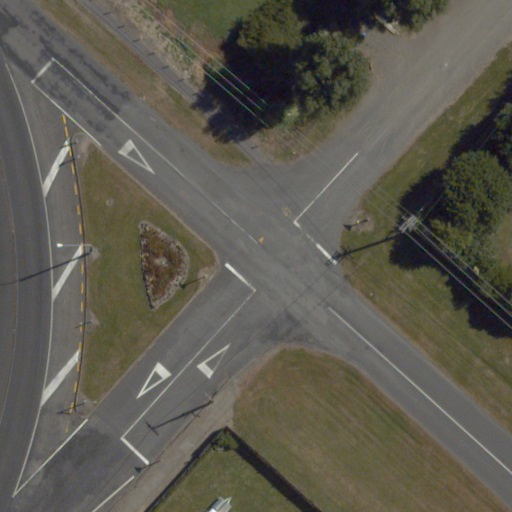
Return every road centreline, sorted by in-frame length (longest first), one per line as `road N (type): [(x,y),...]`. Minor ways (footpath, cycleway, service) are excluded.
road 1 (residential): [(0,15),(275,257)]
road 2 (residential): [(45,511),(121,440),(275,257)]
road 3 (residential): [(275,257),(293,223),(498,0)]
road 4 (residential): [(275,257),(511,472)]
road 5 (primary): [(5,381),(0,190)]
